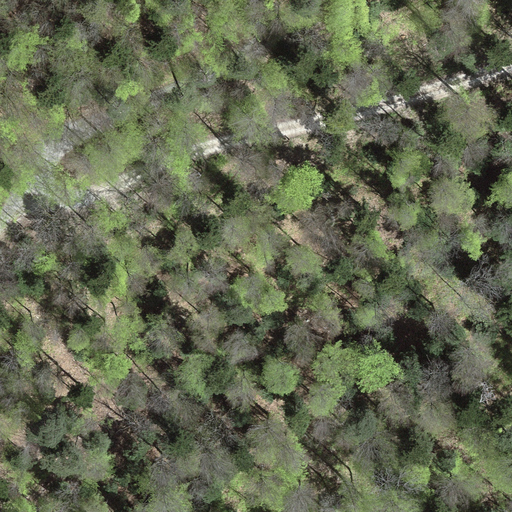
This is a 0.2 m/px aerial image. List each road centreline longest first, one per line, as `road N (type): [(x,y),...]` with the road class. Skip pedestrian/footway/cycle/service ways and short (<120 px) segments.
road 1 (unclassified): [(33,197),(52,211),(75,210),(238,137),(356,114),(511,62)]
road 2 (unclassified): [(318,0),(239,58),(53,141),(26,181),(33,197)]
